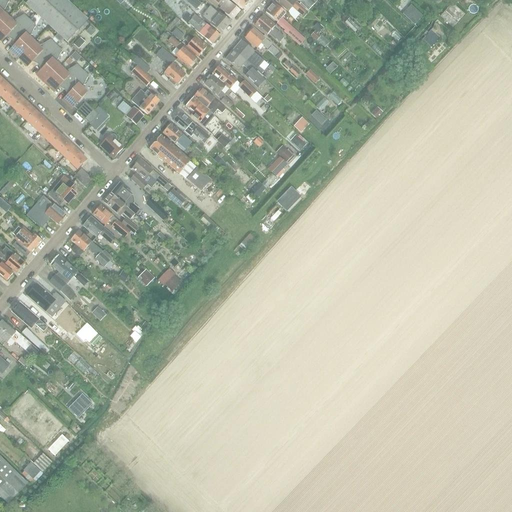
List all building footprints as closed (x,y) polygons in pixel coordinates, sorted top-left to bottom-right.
[(0,0),(0,24),(8,17),(3,12),(10,0),(9,0),(0,0)] [(29,0),(26,4),(67,41),(87,19),(67,0),(29,0)] [(214,0),(222,7),(220,9),(232,20),(240,11),(227,0),(214,0)] [(230,0),(242,10),(249,0),(230,0)] [(276,0),(275,1),(288,12),(292,8),(302,16),(307,11),(297,3),(296,3),(292,0),(276,0)] [(297,0),(309,11),(318,1),(316,0),(297,0)] [(463,11),(455,2),(436,18),(445,27),(463,11)] [(284,32),(294,41),(299,46),(305,40),(299,35),(284,22),(289,16),(286,13),(274,3),(265,13),(278,23),(277,24),(285,31),(284,32)] [(411,5),(403,14),(414,25),(422,16),(411,5)] [(211,7),(202,18),(203,18),(221,34),(231,22),(220,13),(219,14),(211,7)] [(33,11),(28,15),(31,19),(36,14),(33,11)] [(220,36),(207,24),(196,15),(193,18),(188,13),(183,19),(195,30),(212,45),(220,36)] [(8,34),(12,38),(30,20),(24,14),(13,21),(8,17),(0,24),(0,40),(1,41),(8,34)] [(263,16),(254,26),(267,36),(269,33),(275,38),(280,33),(277,31),(274,28),(275,26),(263,16)] [(168,27),(171,30),(180,20),(176,17),(168,27)] [(10,50),(19,58),(34,42),(29,37),(36,25),(30,20),(12,38),(17,43),(10,50)] [(312,28),(315,31),(318,34),(323,28),(317,23),(312,28)] [(245,38),(258,48),(261,44),(268,50),(272,45),(265,39),(266,39),(253,28),(245,38)] [(172,34),(179,41),(184,36),(177,29),(172,34)] [(321,36),(318,34),(315,31),(311,36),(316,41),(321,36)] [(175,56),(189,68),(197,59),(167,32),(165,35),(170,39),(168,41),(176,48),(172,53),(176,56),(175,56)] [(185,40),(189,43),(186,47),(198,57),(207,47),(195,37),(192,40),(188,36),(185,40)] [(74,44),(79,49),(85,42),(80,37),(74,44)] [(34,59),(39,64),(42,60),(57,45),(51,39),(39,46),(34,42),(19,58),(27,66),(34,59)] [(241,41),(233,50),(256,69),(264,61),(254,52),(241,41)] [(36,75),(45,83),(61,67),(56,63),(62,51),(57,45),(42,60),(39,64),(43,68),(36,75)] [(282,55),(272,46),(268,50),(278,60),(282,55)] [(162,48),(155,56),(169,68),(164,73),(170,79),(168,81),(174,86),(176,84),(177,85),(186,75),(173,64),(176,60),(162,48)] [(256,69),(233,50),(226,59),(239,70),(243,66),(249,71),(244,76),(257,89),(267,80),(256,69)] [(138,56),(133,61),(138,66),(142,61),(138,56)] [(283,64),(296,77),(300,73),(293,66),(292,67),(286,61),(283,64)] [(333,63),(329,66),(334,71),(337,67),(333,63)] [(61,84),(65,89),(83,70),(77,65),(65,72),(61,67),(45,83),(54,92),(61,84)] [(131,73),(146,87),(153,80),(140,68),(138,66),(131,73)] [(219,67),(213,75),(226,86),(230,90),(233,86),(235,87),(238,83),(219,67)] [(83,70),(65,89),(70,93),(63,100),(72,109),(87,93),(82,88),(89,76),(83,70)] [(305,74),(315,84),(320,79),(310,70),(305,74)] [(226,86),(213,75),(212,75),(204,85),(222,100),(221,101),(230,109),(234,104),(225,97),(226,96),(221,92),(226,86)] [(0,96),(1,97),(12,88),(0,76),(0,96)] [(244,81),(238,87),(256,104),(260,100),(262,98),(244,81)] [(1,97),(14,110),(26,101),(12,88),(1,97)] [(202,88),(194,97),(206,107),(214,115),(218,110),(222,114),(226,109),(202,88)] [(141,91),(132,101),(134,103),(148,115),(156,106),(156,105),(159,101),(148,91),(147,90),(144,94),(141,91)] [(267,94),(263,99),(267,103),(271,98),(267,94)] [(194,97),(186,106),(194,113),(191,117),(205,129),(215,117),(214,115),(206,107),(194,97)] [(14,110),(28,123),(37,112),(26,101),(14,110)] [(77,112),(81,116),(90,107),(86,102),(77,111),(77,112)] [(81,116),(86,120),(95,111),(90,107),(81,116)] [(99,115),(90,124),(95,129),(107,116),(98,107),(95,111),(99,115)] [(377,107),(371,113),(376,118),(382,112),(377,107)] [(135,108),(126,117),(135,124),(143,115),(135,108)] [(95,111),(86,120),(90,124),(99,115),(95,111)] [(28,123),(39,134),(50,124),(37,112),(28,123)] [(185,131),(191,137),(193,134),(201,140),(204,143),(210,137),(206,134),(181,113),(173,121),(185,131)] [(321,115),(316,120),(321,125),(326,120),(321,115)] [(294,126),(301,133),(309,124),(302,117),(294,126)] [(39,134),(52,146),(62,136),(50,124),(39,134)] [(171,124),(163,134),(175,144),(175,145),(177,146),(183,151),(191,142),(183,135),(171,124)] [(107,140),(101,146),(103,149),(113,158),(123,147),(116,140),(117,139),(117,137),(114,135),(112,135),(111,136),(111,135),(107,140)] [(222,135),(217,140),(225,148),(230,142),(222,135)] [(296,135),(290,141),(297,148),(300,150),(305,144),(303,141),(296,135)] [(64,157),(65,158),(74,147),(62,136),(52,146),(64,157)] [(150,148),(201,192),(211,180),(190,162),(191,161),(161,136),(150,148)] [(256,140),(254,142),(260,148),(263,143),(258,138),(256,140)] [(192,149),(200,156),(204,151),(196,144),(192,149)] [(74,147),(65,158),(77,170),(80,167),(87,160),(74,147)] [(285,148),(278,155),(286,162),(292,155),(285,148)] [(217,157),(213,161),(221,168),(225,164),(217,157)] [(274,163),(268,170),(274,175),(275,175),(276,176),(281,171),(287,165),(279,158),(274,163)] [(140,160),(132,169),(136,173),(148,185),(147,185),(151,189),(157,182),(168,192),(172,187),(169,184),(140,160)] [(74,177),(78,181),(86,173),(82,169),(74,177)] [(0,191),(0,193),(3,196),(24,174),(20,171),(0,191)] [(89,176),(86,173),(78,181),(82,184),(89,176)] [(136,173),(130,179),(142,190),(147,185),(148,185),(136,173)] [(64,176),(59,182),(52,190),(47,196),(59,206),(64,201),(68,204),(76,194),(72,191),(75,186),(64,176)] [(86,188),(93,180),(89,176),(82,184),(86,188)] [(120,184),(112,193),(124,204),(128,208),(128,207),(129,208),(133,204),(134,203),(133,197),(131,195),(132,194),(120,184)] [(167,196),(179,206),(185,200),(173,189),(167,196)] [(253,190),(249,194),(255,200),(260,196),(253,190)] [(291,190),(277,204),(286,213),(300,199),(291,190)] [(112,193),(104,202),(120,216),(123,214),(130,220),(135,214),(127,208),(128,208),(124,204),(112,193)] [(37,205),(27,216),(41,228),(50,218),(58,225),(66,216),(53,205),(46,200),(40,207),(37,205)] [(151,200),(146,206),(162,221),(167,215),(151,200)] [(7,204),(2,209),(6,213),(11,208),(7,204)] [(133,204),(129,208),(135,214),(139,209),(133,204)] [(131,231),(123,223),(122,224),(100,206),(93,215),(105,226),(109,221),(113,224),(111,227),(125,238),(131,232),(131,231)] [(204,214),(199,219),(200,220),(203,218),(210,225),(208,227),(213,232),(217,227),(204,214)] [(83,226),(97,237),(100,234),(103,237),(110,243),(115,238),(91,217),(83,226)] [(126,219),(123,223),(131,231),(131,232),(134,234),(138,229),(126,219)] [(13,246),(26,258),(31,253),(32,253),(42,241),(34,234),(32,236),(24,228),(22,230),(19,228),(13,234),(16,237),(15,239),(17,241),(13,246)] [(76,245),(73,249),(73,252),(77,255),(80,256),(84,251),(87,248),(90,250),(90,252),(92,254),(94,254),(97,256),(95,259),(104,267),(110,261),(102,253),(103,252),(91,242),(78,231),(70,241),(76,245)] [(160,232),(157,235),(165,243),(168,240),(160,232)] [(238,246),(246,253),(257,241),(249,234),(238,246)] [(26,263),(14,254),(6,247),(3,251),(0,247),(0,256),(6,263),(5,264),(16,273),(26,263)] [(58,272),(56,275),(49,282),(59,291),(66,284),(66,285),(77,272),(58,256),(50,265),(58,272)] [(0,274),(7,281),(14,274),(1,263),(0,264),(0,274)] [(174,276),(175,274),(169,268),(157,280),(164,286),(165,285),(172,292),(181,282),(174,276)] [(137,278),(146,287),(155,278),(146,269),(137,278)] [(122,272),(118,278),(124,282),(128,276),(122,272)] [(76,280),(84,287),(88,282),(80,275),(76,280)] [(37,284),(27,296),(46,312),(55,301),(59,304),(63,299),(56,293),(52,297),(37,284)] [(141,296),(145,300),(150,296),(146,291),(141,296)] [(14,310),(12,313),(30,329),(34,326),(42,333),(46,328),(20,304),(18,306),(16,305),(13,309),(14,310)] [(92,313),(100,321),(106,315),(97,307),(92,313)] [(15,342),(25,350),(31,344),(20,335),(16,331),(15,332),(2,321),(0,323),(0,337),(7,343),(10,345),(12,345),(15,342)] [(132,330),(140,337),(150,325),(145,322),(140,330),(135,326),(132,330)] [(86,324),(76,334),(84,342),(94,331),(86,324)] [(26,328),(21,333),(45,355),(49,350),(26,328)] [(97,334),(89,342),(93,347),(102,338),(97,334)] [(0,372),(2,374),(10,366),(0,357),(0,372)] [(82,395),(68,409),(78,419),(92,404),(82,395)] [(0,417),(3,421),(4,421),(8,424),(10,421),(0,410),(0,417)] [(24,454),(43,472),(52,463),(43,454),(38,459),(29,450),(24,454)] [(0,496),(7,504),(27,484),(0,457),(0,496)] [(21,474),(32,485),(42,474),(30,463),(23,471),(24,472),(21,474)]
